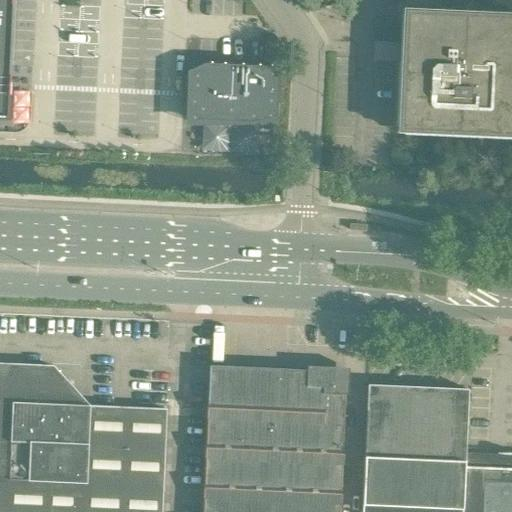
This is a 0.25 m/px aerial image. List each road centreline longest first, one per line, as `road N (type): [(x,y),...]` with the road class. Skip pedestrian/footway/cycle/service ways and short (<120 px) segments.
road 1 (secondary): [(298,252),(0,241)]
road 2 (secondary): [(0,284),(292,299)]
road 3 (unclassified): [(298,252),(308,51),(273,0)]
road 4 (secondary): [(511,304),(417,264),(298,252)]
road 5 (secondary): [(292,299),(460,310),(511,304)]
